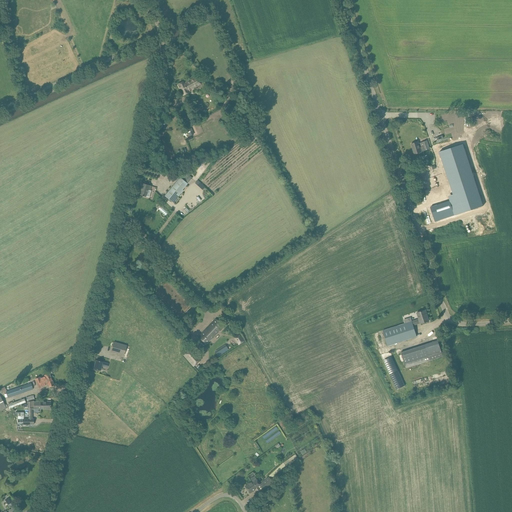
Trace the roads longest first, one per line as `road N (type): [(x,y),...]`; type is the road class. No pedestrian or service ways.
road 1 (unclassified): [(38,511),(158,74),(160,36)]
road 2 (unclassified): [(511,322),(447,317),(344,0)]
road 3 (unclassified): [(0,109),(160,36)]
